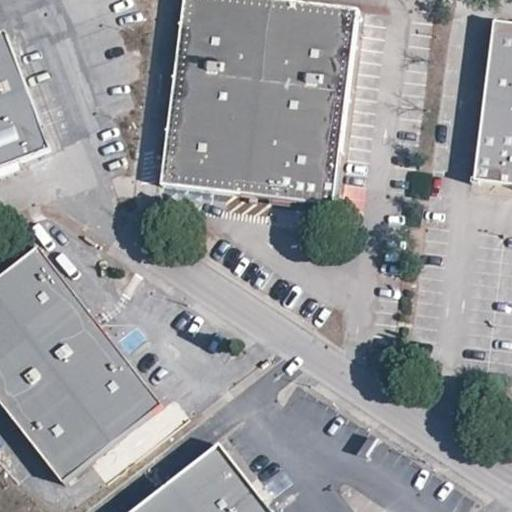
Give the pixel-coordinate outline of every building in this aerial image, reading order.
[(187,0),(166,184),(339,205),(361,8),(280,0),(187,0)] [(511,186),(511,24),(494,23),(476,182),(511,186)] [(0,170),(23,162),(55,149),(10,34),(0,38),(0,170)] [(0,170),(0,181),(27,171),(23,162),(0,170)] [(46,253),(0,289),(0,396),(70,485),(168,408),(118,344),(97,318),(46,253)] [(104,312),(97,318),(118,344),(125,338),(104,312)] [(216,449),(135,511),(265,511),(263,509),(216,449)]
